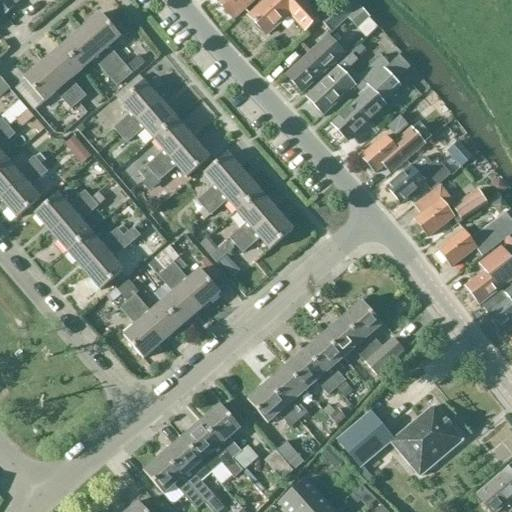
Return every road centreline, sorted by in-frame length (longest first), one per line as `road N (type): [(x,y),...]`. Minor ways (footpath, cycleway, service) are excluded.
road 1 (tertiary): [(374,217),(176,0)]
road 2 (residential): [(138,414),(335,249)]
road 3 (tertiary): [(511,391),(374,217)]
road 4 (residential): [(138,414),(0,248)]
road 5 (residential): [(30,500),(138,414)]
